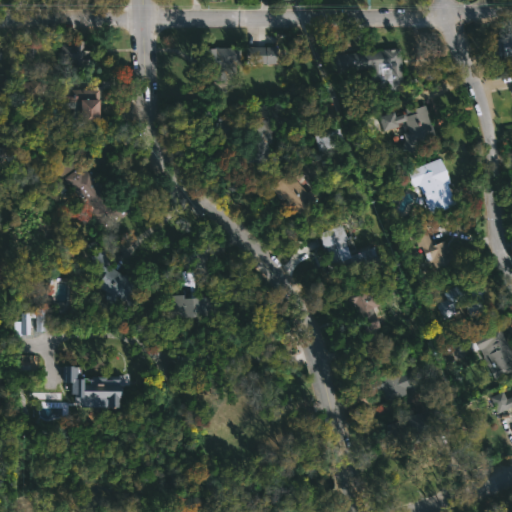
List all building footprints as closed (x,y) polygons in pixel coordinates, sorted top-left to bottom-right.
[(511,34),(496,36),(497,57),(511,56),(511,34)] [(84,40),(84,46),(88,46),(88,65),(71,66),(71,63),(58,62),(59,42),(73,42),(73,40),(84,40)] [(223,46),(223,56),(227,56),(227,69),(224,69),(224,79),(208,79),(208,76),(197,76),(197,46),(223,46)] [(273,62),(243,62),(243,46),(273,46),(273,62)] [(398,47),(402,90),(389,91),(389,85),(372,86),(370,68),(329,72),(327,55),(381,50),(381,48),(398,47)] [(33,98),(33,102),(19,102),(19,99),(17,99),(17,80),(36,80),(36,98),(33,98)] [(96,101),(96,123),(77,123),(77,103),(50,103),(50,88),(98,88),(98,101),(96,101)] [(423,103),(434,134),(412,142),(407,151),(398,146),(402,138),(400,132),(406,130),(402,119),(393,122),(395,125),(383,129),(378,115),(390,110),(392,115),(400,112),(401,113),(404,112),(403,108),(410,105),(411,108),(423,103)] [(317,122),(319,132),(332,129),(336,145),(318,150),(312,130),(297,125),(299,117),(317,122)] [(267,119),(267,126),(271,126),(271,142),(268,143),(268,161),(242,162),(241,120),(267,119)] [(15,121),(16,147),(7,147),(7,169),(1,169),(0,156),(0,147),(1,147),(1,122),(15,121)] [(444,183),(452,202),(428,212),(416,183),(412,185),(406,170),(437,157),(447,181),(444,183)] [(121,211),(97,227),(63,177),(87,160),(121,211)] [(303,188),(306,191),(309,188),(318,198),(298,216),(271,187),(288,171),(303,188)] [(348,244),(351,254),(361,250),(365,261),(353,265),(352,261),(332,268),(318,232),(340,224),(348,244)] [(425,228),(429,239),(433,238),(434,243),(442,239),(446,248),(448,247),(453,259),(433,267),(430,261),(425,263),(418,246),(416,247),(411,234),(425,228)] [(142,287),(130,307),(87,280),(99,261),(142,287)] [(369,330),(357,335),(342,297),(369,286),(376,304),(370,307),(378,326),(369,330)] [(455,286),(458,294),(469,289),(472,295),(480,291),(484,300),(479,302),(482,309),(468,316),(462,303),(450,309),(453,316),(442,321),(435,303),(445,299),(442,291),(455,286)] [(178,293),(178,297),(207,295),(208,318),(164,321),(162,294),(178,293)] [(26,321),(26,333),(10,332),(10,306),(27,307),(26,321)] [(35,332),(45,331),(43,307),(34,308),(35,332)] [(499,328),(511,356),(511,369),(492,378),(478,349),(471,352),(466,341),(498,326),(499,328)] [(419,366),(425,380),(383,398),(375,379),(397,370),(399,374),(419,366)] [(126,385),(126,396),(109,395),(108,407),(76,406),(76,384),(84,384),(85,375),(98,376),(98,381),(126,381),(126,385)] [(511,395),(511,406),(498,413),(489,396),(501,390),(506,399),(511,395)] [(436,405),(441,419),(448,416),(452,428),(389,449),(381,426),(403,418),(403,417),(436,405)]
